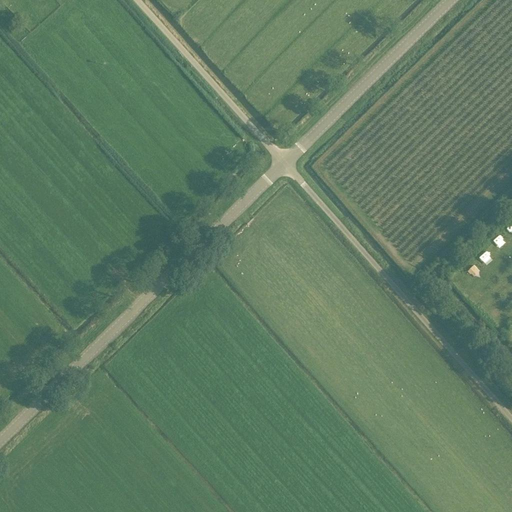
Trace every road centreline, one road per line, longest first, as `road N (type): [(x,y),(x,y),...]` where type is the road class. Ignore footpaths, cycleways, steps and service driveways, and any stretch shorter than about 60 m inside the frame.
road 1 (unclassified): [(0,447),(288,167)]
road 2 (unclassified): [(288,167),(511,419)]
road 3 (unclassified): [(288,167),(460,0)]
road 4 (unclassified): [(133,0),(288,167)]
